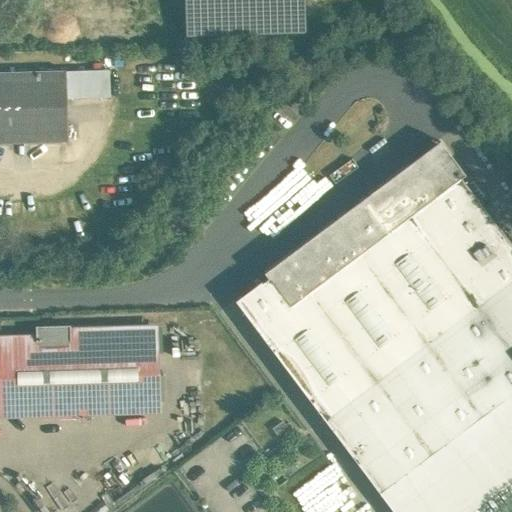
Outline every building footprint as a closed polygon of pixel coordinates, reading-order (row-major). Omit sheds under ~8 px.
[(185,0),(187,34),(307,30),(306,0),(185,0)] [(372,0),(366,5),(371,11),(377,6),(372,0)] [(66,70),(0,72),(0,142),(68,140),(66,70)] [(440,140),(265,272),(269,277),(263,282),(262,281),(236,300),(328,422),(511,283),(511,244),(461,176),(465,173),(440,140)] [(511,283),(328,422),(380,491),(511,392),(511,283)] [(156,332),(69,335),(69,326),(38,327),(38,336),(0,336),(0,404),(42,403),(42,415),(80,414),(80,402),(158,399),(156,332)]
